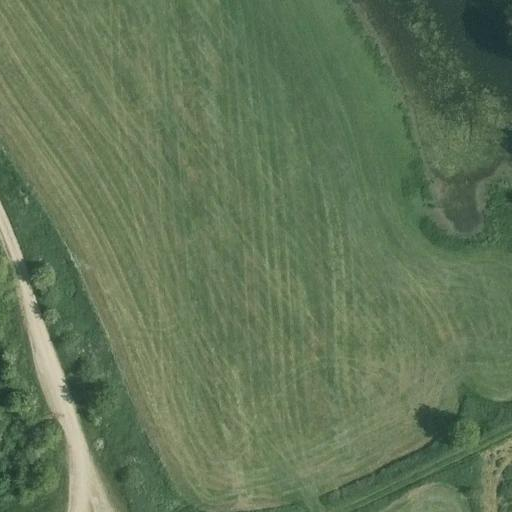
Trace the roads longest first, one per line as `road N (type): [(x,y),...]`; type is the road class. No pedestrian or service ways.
road 1 (track): [(0,232),(73,423),(75,511)]
road 2 (track): [(343,511),(511,430)]
